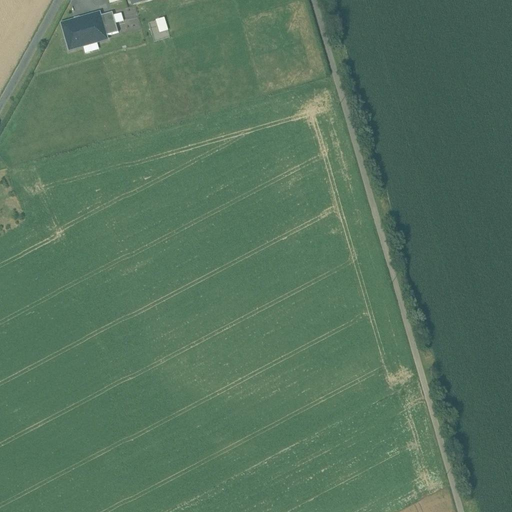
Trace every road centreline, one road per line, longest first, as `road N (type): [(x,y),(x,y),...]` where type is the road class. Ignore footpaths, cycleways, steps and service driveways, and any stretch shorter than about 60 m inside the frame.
road 1 (unclassified): [(461,511),(314,0)]
road 2 (unclassified): [(0,107),(58,0)]
